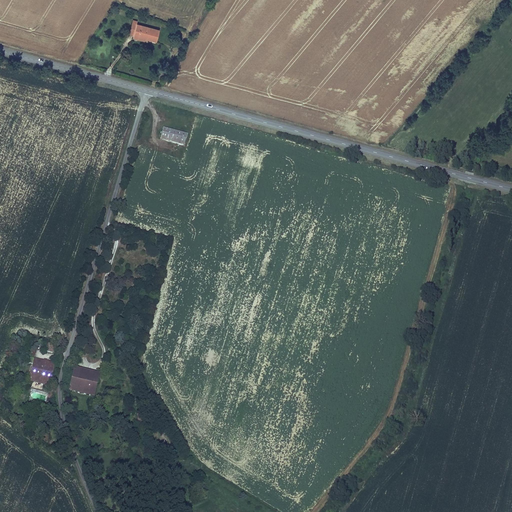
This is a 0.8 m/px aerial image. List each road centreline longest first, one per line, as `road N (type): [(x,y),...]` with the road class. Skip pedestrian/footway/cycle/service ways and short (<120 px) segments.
road 1 (unclassified): [(96,511),(63,421),(60,374),(145,89)]
road 2 (tertiary): [(145,89),(511,189)]
road 3 (tertiary): [(0,51),(145,89)]
